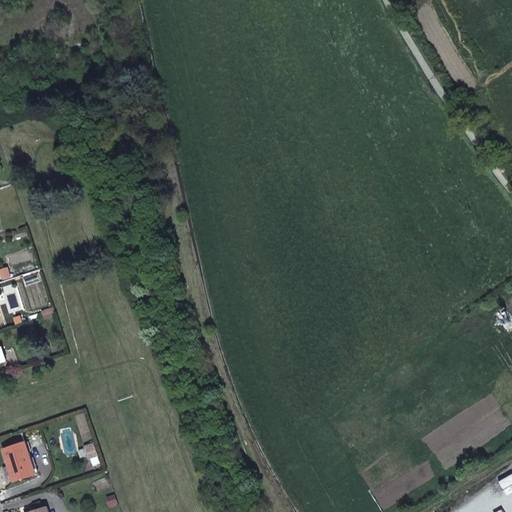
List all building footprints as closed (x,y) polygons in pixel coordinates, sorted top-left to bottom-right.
[(59,311),(47,314),(49,319),(61,315),(59,311)] [(9,350),(3,352),(7,363),(13,361),(9,350)] [(41,473),(30,442),(9,449),(20,480),(41,473)] [(481,497),(467,507),(470,511),(484,501),(481,497)] [(484,501),(470,511),(474,511),(486,504),(484,501)] [(32,511),(53,511),(51,503),(31,510),(32,511)]
